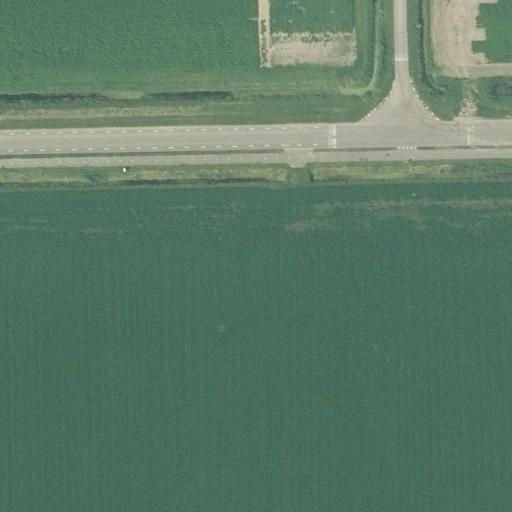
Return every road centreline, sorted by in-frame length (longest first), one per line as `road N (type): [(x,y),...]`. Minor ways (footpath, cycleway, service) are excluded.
road 1 (tertiary): [(401,135),(0,143)]
road 2 (unclassified): [(401,135),(399,0)]
